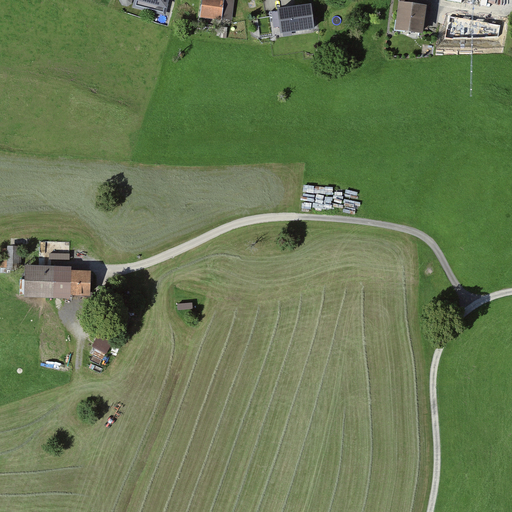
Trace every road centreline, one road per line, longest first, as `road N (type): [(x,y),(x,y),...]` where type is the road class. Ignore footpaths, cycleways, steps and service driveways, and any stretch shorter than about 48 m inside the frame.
road 1 (track): [(113,270),(149,265),(254,219),(328,215),(424,236),(473,306)]
road 2 (track): [(511,292),(461,315),(437,353),(437,475),(429,511)]
